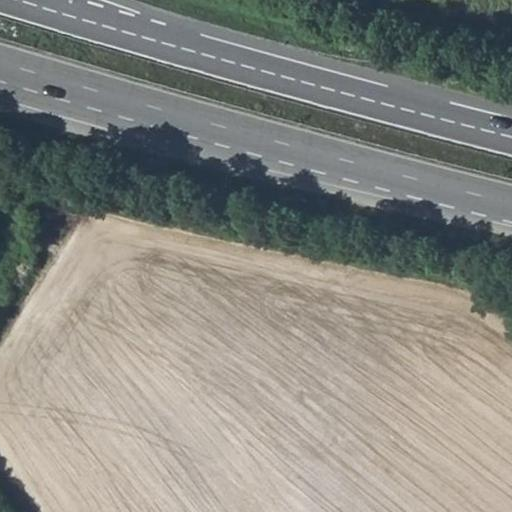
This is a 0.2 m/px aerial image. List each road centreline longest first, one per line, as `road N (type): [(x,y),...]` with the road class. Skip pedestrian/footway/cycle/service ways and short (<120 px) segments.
road 1 (trunk): [(0,62),(511,203)]
road 2 (trunk): [(511,136),(19,0)]
